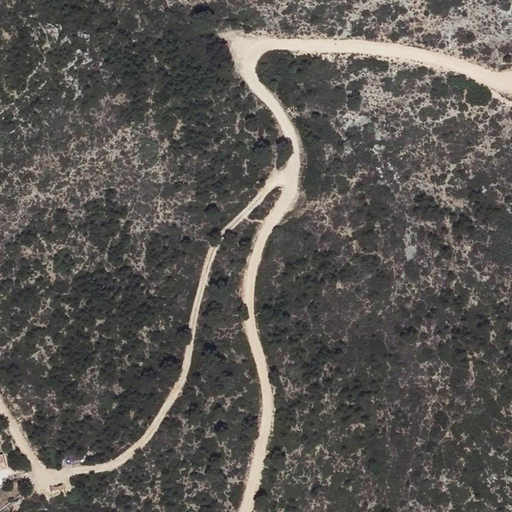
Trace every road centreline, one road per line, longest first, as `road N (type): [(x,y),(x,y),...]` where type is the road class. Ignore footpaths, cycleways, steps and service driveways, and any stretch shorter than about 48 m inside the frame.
road 1 (track): [(245,511),(267,404),(249,284),(256,250),(289,190),(292,148),(274,103),(248,81),(244,60),(256,43),(348,45),(440,55),(511,85)]
road 2 (track): [(289,190),(282,178),(271,180),(210,251),(184,372),(146,437),(112,463),(53,473),(31,461),(0,404)]
